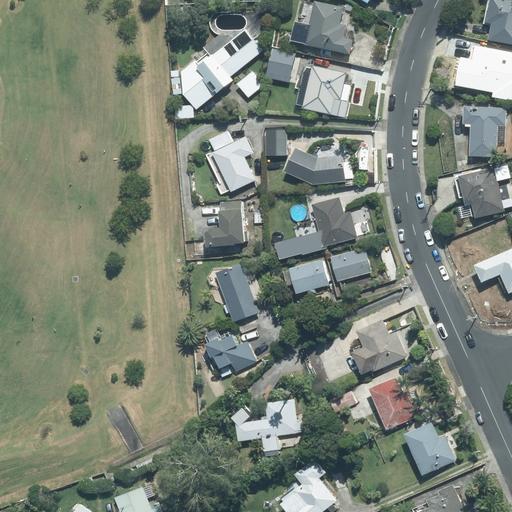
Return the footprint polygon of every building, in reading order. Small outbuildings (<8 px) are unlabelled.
[(355,53),(359,36),(350,34),(352,24),(345,22),(349,3),(333,0),(318,0),(311,45),(355,53)] [(511,0),(495,0),(494,2),(483,1),(481,26),(489,26),(488,44),(511,44),(511,0)] [(184,69),(185,89),(201,108),(221,90),(213,81),(216,79),(227,91),(242,78),(239,74),(269,47),(249,25),(206,63),(200,57),(184,69)] [(296,83),(300,51),(275,48),(271,80),(296,83)] [(490,94),(489,101),(511,103),(511,53),(470,49),(468,70),(489,72),(487,94),(490,94)] [(348,117),(355,85),(348,84),(351,70),(316,62),(306,108),(348,117)] [(256,70),(241,82),(254,97),(268,85),(256,70)] [(179,107),(179,117),(197,116),(196,106),(179,107)] [(497,129),(504,129),(505,109),(461,107),(460,130),(469,130),(468,160),(496,162),(497,129)] [(290,128),(269,128),(269,155),(290,155),(290,128)] [(236,142),(230,131),(212,141),(210,137),(200,142),(207,156),(218,150),(236,189),(260,179),(250,156),(260,152),(252,133),(242,139),(236,142)] [(320,156),(303,145),(300,144),(290,170),(319,181),(351,177),(348,153),(320,156)] [(507,167),(457,177),(462,204),(469,203),(473,221),(504,215),(503,211),(511,208),(511,197),(501,200),(500,197),(507,196),(505,184),(498,185),(498,183),(510,181),(507,167)] [(211,233),(213,244),(253,240),(249,197),(224,199),(226,226),(215,227),(211,233)] [(330,243),(362,237),(359,222),(356,208),(347,210),(345,197),(319,202),(325,230),(281,239),(285,259),(332,249),(330,243)] [(367,242),(333,254),(342,281),(376,269),(367,242)] [(511,249),(472,266),(480,286),(499,278),(506,295),(511,292),(511,249)] [(288,267),(293,283),(301,281),(304,292),(336,282),(327,255),(288,267)] [(244,261),(220,271),(240,320),(264,310),(244,261)] [(249,339),(244,341),(234,316),(205,328),(222,369),(240,362),(243,368),(259,362),(249,339)] [(389,318),(362,327),(368,344),(358,347),(367,373),(412,357),(402,329),(393,332),(389,318)] [(405,389),(400,374),(375,383),(390,428),(425,416),(415,386),(405,389)] [(301,420),(298,397),(276,400),(278,418),(250,421),(253,440),(264,439),(266,453),(283,451),(281,437),(302,434),(302,430),(307,429),(306,420),(301,420)] [(257,414),(248,405),(241,412),(250,421),(257,414)] [(440,434),(435,422),(411,432),(427,472),(459,458),(447,431),(440,434)] [(327,511),(343,500),(324,476),(330,471),(316,452),(295,468),(307,483),(283,501),(291,511),(327,511)] [(334,474),(338,490),(359,484),(355,469),(334,474)] [(445,493),(432,497),(418,502),(421,511),(490,511),(486,497),(464,504),(457,483),(443,487),(445,493)] [(126,511),(168,511),(164,500),(156,503),(149,487),(121,498),(126,511)] [(96,511),(83,503),(76,511),(96,511)]
